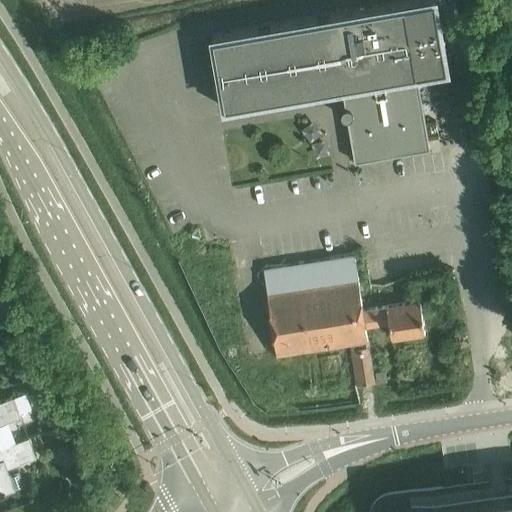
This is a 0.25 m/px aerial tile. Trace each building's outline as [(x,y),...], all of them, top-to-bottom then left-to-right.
[(395,0),(211,32),(212,34),(224,107),(341,87),(342,92),(343,92),(343,93),(345,105),(343,106),(342,108),(341,110),(341,112),(342,114),(343,116),(345,116),(347,117),(349,126),(348,126),(349,129),(354,160),(429,147),(417,74),(427,72),(450,68),(438,0),(395,0)] [(305,379),(309,379),(470,354),(472,353),(473,352),(475,351),(476,349),(476,347),(476,346),(476,344),(475,342),(418,206),(415,203),(413,202),(411,200),(409,200),(406,200),(405,199),(244,225),(240,226),(237,229),(236,233),(237,236),(294,369),(295,372),(297,375),(300,378),(305,379)] [(376,380),(386,379),(385,368),(375,370),(376,380)] [(0,423),(21,416),(13,395),(0,400),(0,423)] [(36,456),(28,436),(0,446),(0,492),(15,487),(7,466),(36,456)] [(369,511),(511,511),(511,475),(489,479),(482,480),(388,493),(386,493),(384,494),(382,495),(380,496),(379,497),(377,498),(376,499),(375,500),(374,501),(373,503),(371,507),(370,508),(370,510),(370,511),(369,511)]
